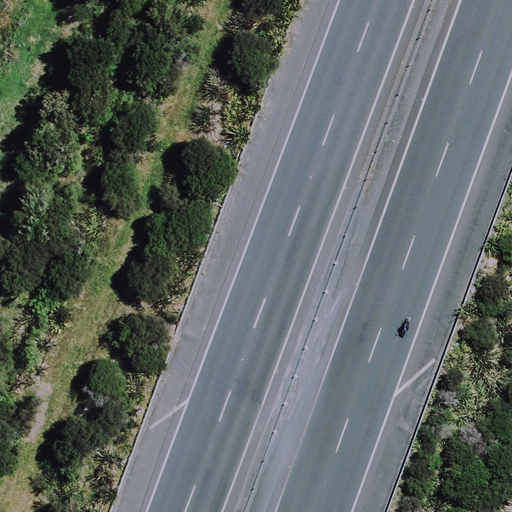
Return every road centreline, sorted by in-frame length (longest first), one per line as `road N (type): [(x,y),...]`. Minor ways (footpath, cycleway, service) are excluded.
road 1 (motorway): [(191,511),(380,0)]
road 2 (motorway): [(511,5),(334,511)]
